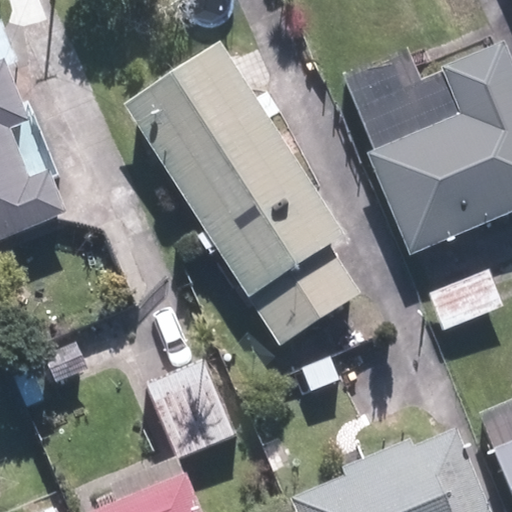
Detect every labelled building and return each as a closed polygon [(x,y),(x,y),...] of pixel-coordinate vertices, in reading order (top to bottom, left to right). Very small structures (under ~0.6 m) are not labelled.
[(511,213),(511,92),(493,48),(411,82),(401,57),(339,83),(368,152),(360,156),(404,259),(511,213)] [(332,248),(202,57),(108,121),(269,361),(352,304),(320,256),(332,248)] [(0,72),(3,71),(0,64),(0,246),(58,223),(36,170),(15,178),(0,141),(18,134),(0,90),(0,72)] [(476,278),(419,299),(433,340),(491,320),(476,278)] [(205,364),(138,396),(171,465),(238,434),(205,364)] [(485,456),(509,511),(511,511),(511,403),(480,417),(494,452),(485,456)] [(396,461),(393,454),(334,478),(336,485),(279,507),(281,511),(469,511),(441,442),(396,461)] [(182,511),(172,487),(111,511),(182,511)]
